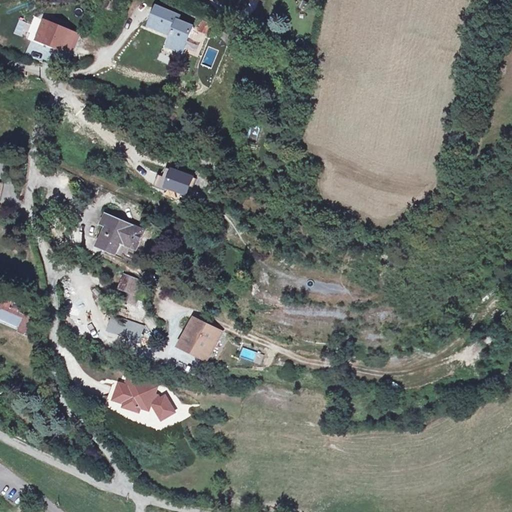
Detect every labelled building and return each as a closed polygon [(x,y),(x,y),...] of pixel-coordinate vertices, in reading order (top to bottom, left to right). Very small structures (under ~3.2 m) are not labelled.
[(114,10),(118,0),(106,0),(104,5),(114,10)] [(184,52),(194,27),(179,21),(181,17),(158,7),(150,26),(173,35),(168,46),(184,52)] [(64,47),(70,32),(46,21),(38,41),(63,51),(64,47)] [(208,33),(211,26),(203,23),(200,30),(208,33)] [(73,50),(79,35),(70,32),(64,47),(73,50)] [(188,196),(191,188),(194,189),(197,180),(168,169),(165,178),(160,177),(156,188),(167,192),(168,189),(188,196)] [(135,251),(145,229),(104,212),(99,224),(103,226),(94,246),(115,255),(120,243),(135,251)] [(136,294),(140,283),(124,277),(120,288),(126,290),(136,294)] [(136,304),(139,295),(136,294),(126,290),(123,299),(136,304)] [(121,342),(137,348),(146,326),(112,314),(106,331),(123,337),(121,342)] [(209,358),(222,333),(194,320),(180,348),(208,361),(209,358)] [(239,356),(261,364),(264,355),(243,347),(239,356)] [(118,389),(115,399),(126,402),(125,405),(138,409),(142,409),(146,408),(149,407),(153,405),(163,420),(175,413),(165,397),(161,399),(158,396),(152,394),(154,389),(139,384),(140,382),(128,378),(126,386),(128,387),(127,391),(118,389)]
